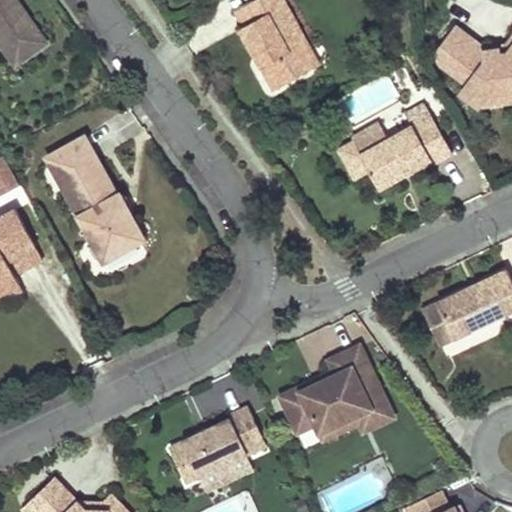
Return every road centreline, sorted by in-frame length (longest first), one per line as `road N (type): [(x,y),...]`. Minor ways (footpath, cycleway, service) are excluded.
road 1 (residential): [(95,0),(239,197),(256,242),(256,285)]
road 2 (residential): [(256,285),(218,344),(0,452)]
road 3 (residential): [(256,285),(305,300),(329,296),(511,210)]
